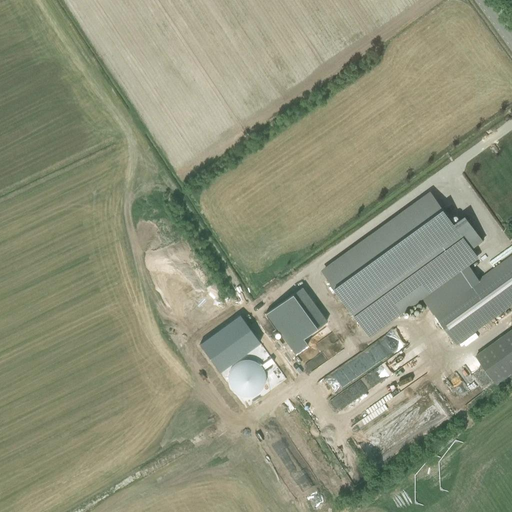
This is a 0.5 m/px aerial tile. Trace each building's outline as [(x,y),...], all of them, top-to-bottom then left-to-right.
[(422,296),(433,312),(479,279),(467,263),(477,256),(472,249),(483,240),(466,216),(454,224),(432,193),(323,270),(368,334),(422,296)] [(432,313),(455,343),(511,303),(511,255),(479,279),(433,312),(432,313)] [(301,287),(265,313),(295,355),(307,347),(302,339),(326,321),(301,287)] [(511,330),(476,357),(496,384),(511,372),(511,330)] [(409,362),(407,350),(389,353),(391,365),(409,362)] [(237,370),(233,360),(224,365),(229,374),(237,370)] [(332,393),(341,387),(336,380),(348,371),(343,364),(322,379),(332,393)] [(399,375),(406,385),(422,374),(415,365),(399,375)] [(354,481),(363,475),(352,461),(349,464),(346,460),(341,464),(354,481)] [(290,472),(310,510),(322,504),(302,466),(290,472)]
